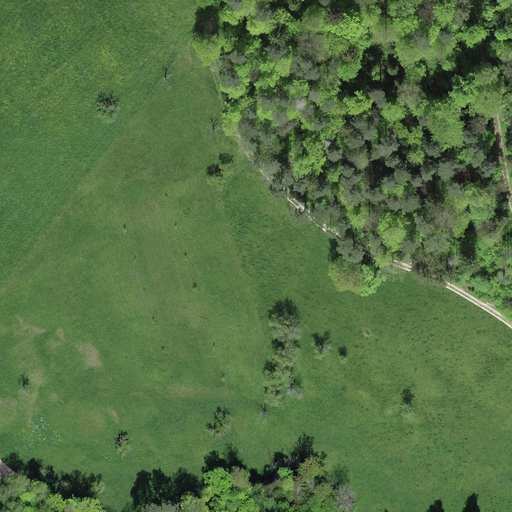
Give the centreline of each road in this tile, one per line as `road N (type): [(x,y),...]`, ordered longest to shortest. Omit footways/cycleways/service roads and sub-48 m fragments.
road 1 (track): [(511,323),(433,276),(353,242),(285,192)]
road 2 (track): [(198,0),(238,133),(285,192)]
road 3 (track): [(511,199),(472,0)]
